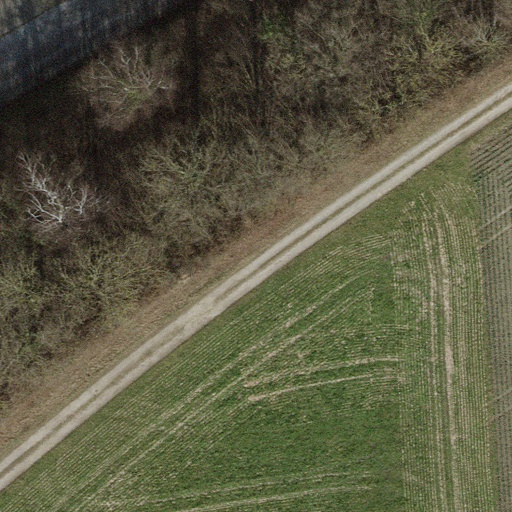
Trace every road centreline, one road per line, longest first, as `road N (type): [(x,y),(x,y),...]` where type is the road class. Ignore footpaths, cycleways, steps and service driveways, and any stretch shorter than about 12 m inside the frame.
road 1 (track): [(0,478),(240,287),(511,92)]
road 2 (unclassified): [(0,74),(123,0)]
